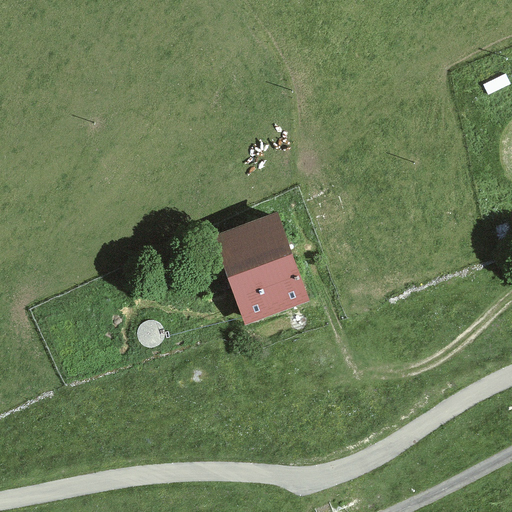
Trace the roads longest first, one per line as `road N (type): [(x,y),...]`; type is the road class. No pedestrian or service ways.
road 1 (unclassified): [(511,376),(331,474),(163,473),(0,502)]
road 2 (track): [(511,456),(405,511)]
